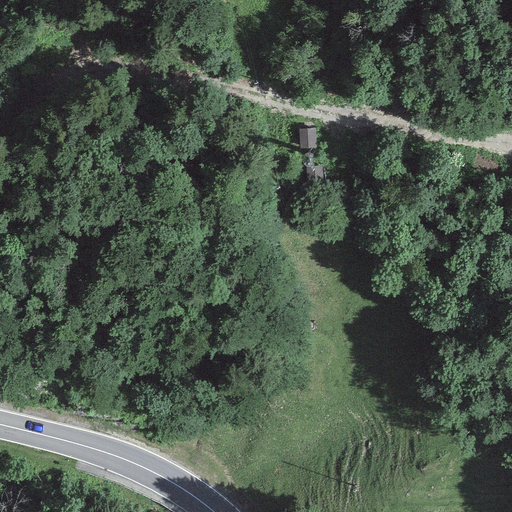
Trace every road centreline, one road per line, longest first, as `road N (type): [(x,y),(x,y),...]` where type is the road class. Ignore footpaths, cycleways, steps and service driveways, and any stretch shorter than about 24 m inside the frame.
road 1 (track): [(511,135),(319,113),(86,56),(22,71),(0,97)]
road 2 (secondary): [(0,425),(149,470),(213,511)]
